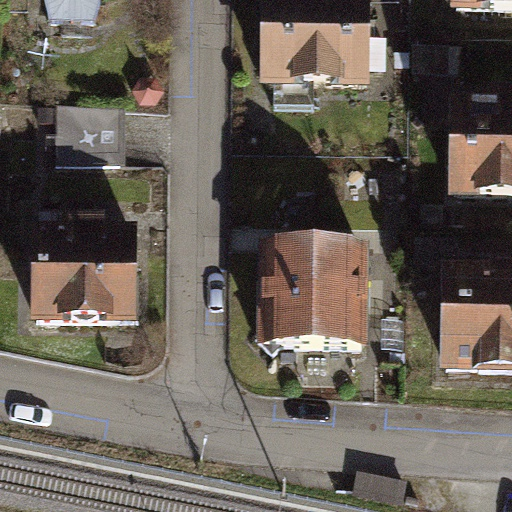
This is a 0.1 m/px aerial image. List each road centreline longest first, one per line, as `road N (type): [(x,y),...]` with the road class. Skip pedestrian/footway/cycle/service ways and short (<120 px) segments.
road 1 (residential): [(212,0),(207,429)]
road 2 (residential): [(207,429),(511,452)]
road 3 (residential): [(0,388),(207,429)]
